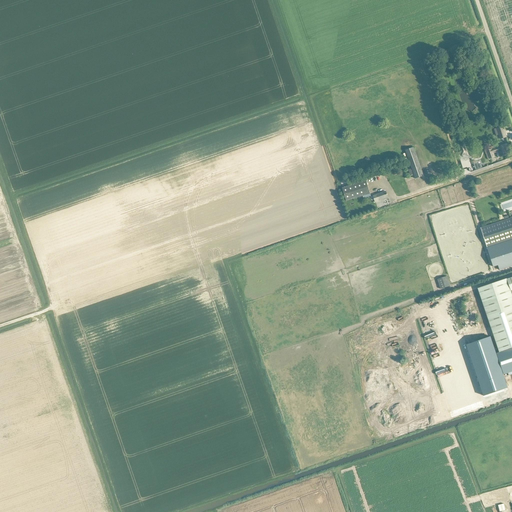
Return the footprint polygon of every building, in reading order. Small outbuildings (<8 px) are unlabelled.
[(504,126),(497,128),(500,139),(507,137),(504,126)] [(464,143),(458,145),(461,156),(467,153),(464,143)] [(491,149),(487,150),(490,158),(494,157),(493,153),(497,152),(499,157),(509,154),(505,144),(497,147),(491,149)] [(413,147),(405,150),(415,179),(424,176),(413,147)] [(370,194),(366,180),(342,188),(346,201),(370,194)] [(386,191),(373,196),(371,197),(372,201),(374,200),(375,203),(388,198),(386,191)] [(504,220),(481,228),(493,267),(511,260),(511,217),(511,218),(509,219),(504,220)] [(511,277),(478,289),(499,352),(497,353),(499,362),(501,366),(504,374),(511,371),(511,295),(510,291),(511,290),(511,277)] [(490,336),(466,344),(484,396),(508,388),(500,366),(501,366),(499,362),(490,336)]
